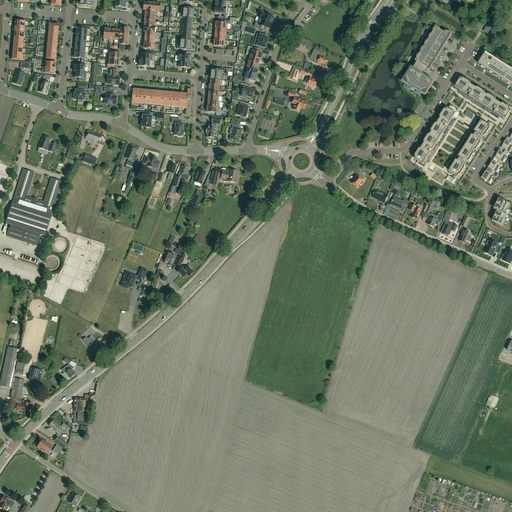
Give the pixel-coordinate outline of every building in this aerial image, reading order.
[(215,0),(215,7),(228,8),(228,4),(230,4),(230,2),(232,2),(232,0),(222,0),(223,1),(215,0)] [(115,1),(114,10),(121,11),(122,8),(125,8),(126,2),(124,1),(124,2),(115,1)] [(155,11),(159,12),(159,10),(159,8),(160,8),(159,8),(160,4),(144,3),(143,6),(143,9),(143,10),(145,11),(145,10),(155,11)] [(194,15),(194,14),(194,9),(181,8),(180,17),(182,17),(182,18),(193,19),(194,15)] [(259,18),(271,24),(270,23),(271,22),(272,23),(273,19),(272,19),(273,17),(265,14),(266,11),(260,8),(258,14),(260,15),(259,18)] [(271,24),(259,18),(260,19),(258,22),(256,21),(253,27),(259,29),(261,26),(266,29),(266,28),(269,29),(271,24)] [(76,35),(86,36),(87,30),(88,29),(89,27),(84,26),(84,30),(76,29),(76,35)] [(256,30),(245,26),(243,32),(254,35),(256,30)] [(120,40),(119,44),(121,44),(121,45),(121,44),(123,45),(127,45),(128,29),(125,29),(123,29),(123,28),(122,28),(122,29),(121,28),(121,30),(120,40)] [(426,68),(429,70),(451,34),(447,32),(446,32),(445,32),(444,32),(444,33),(435,28),(415,61),(417,63),(413,69),(411,68),(402,82),(425,96),(434,82),(427,77),(426,79),(421,76),(424,72),(426,68)] [(256,46),(264,48),(265,48),(267,44),(266,44),(267,41),(266,41),(267,37),(260,35),(257,34),(256,38),(259,39),(256,46)] [(299,44),(311,49),(313,43),(301,38),(300,40),(295,38),(293,43),(299,45),(299,44)] [(191,40),(180,39),(180,40),(178,40),(177,49),(190,50),(191,46),(191,45),(191,44),(191,40)] [(252,48),(250,56),(260,59),(262,54),(254,51),(255,49),(252,48)] [(325,55),(316,50),(314,49),(309,59),(311,60),(317,62),(317,63),(320,64),(321,63),(324,65),(327,59),(323,58),(325,55)] [(109,59),(119,60),(120,58),(120,54),(115,54),(115,51),(108,50),(108,53),(107,53),(107,59),(109,59)] [(85,53),(74,52),(74,58),(81,58),(81,61),(84,62),(84,59),(86,59),(87,53),(85,53)] [(142,54),(141,60),(150,61),(154,62),(154,52),(146,52),(145,55),(142,54)] [(189,62),(189,56),(186,56),(186,53),(179,52),(178,61),(189,62)] [(484,53),(478,64),(484,67),(487,68),(486,69),(511,84),(511,68),(511,69),(511,70),(484,53)] [(250,56),(248,62),(258,65),(258,64),(259,64),(258,64),(259,63),(260,59),(250,56)] [(109,59),(108,64),(107,64),(107,68),(113,68),(114,65),(119,66),(119,62),(119,60),(109,59)] [(248,62),(247,67),(257,70),(258,67),(258,66),(258,65),(248,62)] [(84,72),(85,64),(78,63),(78,66),(74,66),(74,72),(76,72),(84,72)] [(471,68),(484,75),(487,71),(474,63),(471,68)] [(245,72),(256,76),(257,73),(258,73),(258,72),(257,72),(258,71),(258,70),(257,70),(247,67),(246,67),(248,68),(246,73),(245,72)] [(293,69),(289,78),(295,80),(299,71),(293,69)] [(120,81),(120,78),(119,78),(119,77),(115,77),(116,75),(117,70),(110,70),(109,76),(108,76),(107,84),(118,85),(119,81),(120,81)] [(222,81),(223,81),(224,71),(210,70),(210,74),(210,75),(209,75),(210,75),(209,79),(210,79),(210,80),(222,81)] [(24,74),(16,71),(13,83),(21,86),(24,74)] [(76,72),(75,78),(79,78),(78,81),(85,82),(86,72),(84,72),(76,72)] [(256,76),(245,72),(243,78),(245,79),(244,81),(247,82),(247,79),(255,82),(256,76),(256,77),(257,76),(256,76)] [(309,79),(306,77),(304,83),(307,84),(306,84),(310,86),(310,85),(314,87),(317,81),(313,79),(310,77),(309,79)] [(487,95),(484,93),(485,92),(477,87),(476,88),(470,84),(471,83),(463,78),(462,79),(460,78),(455,87),(505,119),(511,110),(509,109),(510,108),(502,103),(501,104),(495,100),(496,99),(488,94),(487,95)] [(50,83),(42,80),(38,92),(46,94),(50,83)] [(242,90),(240,96),(245,98),(246,96),(251,98),(252,95),(253,95),(254,92),(253,91),(246,89),(247,85),(241,83),(239,89),(242,90)] [(72,98),(73,98),(73,100),(78,100),(78,103),(82,103),(83,101),(84,101),(85,91),(83,91),(84,89),(87,89),(87,85),(78,84),(77,88),(78,89),(78,91),(76,91),(75,94),(74,94),(74,95),(73,95),(72,98)] [(115,105),(116,97),(113,96),(113,93),(110,92),(111,89),(104,89),(104,92),(107,92),(107,96),(105,96),(105,99),(104,100),(104,102),(104,103),(104,104),(105,104),(106,105),(108,105),(109,104),(115,105)] [(188,90),(187,95),(134,90),(133,103),(186,107),(185,114),(185,116),(190,117),(192,99),(190,99),(191,90),(188,90)] [(299,99),(294,97),(294,98),(291,103),(303,109),(306,103),(302,101),(303,100),(299,99)] [(285,102),(276,98),(274,103),(284,107),(285,102)] [(244,103),(235,100),(234,104),(240,105),(237,115),(241,116),(241,117),(246,118),(247,115),(246,114),(248,107),(243,106),(244,103)] [(423,164),(458,109),(456,108),(455,108),(454,107),(451,105),(448,109),(447,108),(445,110),(444,109),(439,117),(440,117),(436,124),(435,123),(430,131),(431,132),(429,135),(428,134),(423,142),(424,142),(420,149),(419,148),(414,156),(415,157),(414,158),(423,164)] [(471,121),(474,117),(467,112),(464,116),(471,121)] [(141,127),(142,127),(150,128),(151,128),(151,127),(151,120),(154,120),(154,117),(152,117),(152,116),(151,116),(143,115),(142,115),(142,116),(142,120),(142,123),(141,127)] [(212,126),(208,125),(207,129),(206,129),(206,133),(207,133),(206,137),(208,138),(208,139),(212,139),(213,138),(214,139),(216,126),(216,124),(220,125),(221,118),(212,117),(211,123),(212,123),(212,126)] [(175,135),(183,136),(183,131),(182,131),(183,124),(179,124),(179,119),(171,118),(171,124),(175,124),(175,135)] [(242,130),(237,128),(237,126),(238,126),(239,122),(232,120),(231,124),(234,125),(234,127),(233,127),(233,130),(231,130),(229,134),(231,135),(230,139),(239,142),(239,141),(240,136),(241,135),(242,130)] [(475,150),(476,150),(481,143),(480,142),(484,136),(485,136),(490,129),(489,128),(490,126),(487,124),(481,120),(449,171),(458,177),(459,175),(460,175),(465,168),(464,167),(468,161),(469,161),(474,154),(473,153),(475,150)] [(102,135),(88,130),(85,139),(99,144),(102,135)] [(50,139),(43,137),(39,148),(46,151),(46,150),(49,151),(48,151),(53,153),(56,145),(51,143),(51,144),(49,143),(50,139)] [(509,152),(511,146),(511,140),(510,143),(506,140),(501,148),(505,150),(509,152)] [(84,149),(87,151),(88,149),(91,152),(95,147),(90,142),(84,149)] [(125,158),(128,159),(125,167),(132,170),(126,186),(130,188),(140,161),(136,160),(136,161),(134,161),(136,156),(135,156),(136,151),(129,148),(125,158)] [(505,150),(503,153),(499,150),(494,158),(499,160),(502,162),(509,152),(505,150)] [(89,164),(91,156),(85,154),(83,161),(89,164)] [(157,158),(150,156),(149,159),(146,157),(144,163),(147,165),(147,166),(153,168),(154,167),(157,169),(160,163),(156,161),(157,158)] [(499,160),(497,163),(493,161),(490,165),(489,164),(488,167),(489,167),(488,168),(492,170),(496,172),(502,162),(499,160)] [(176,166),(170,164),(167,172),(169,173),(169,175),(172,176),(172,174),(173,174),(176,166)] [(189,168),(181,166),(179,173),(178,177),(175,176),(174,182),(172,181),(171,185),(173,185),(170,195),(173,196),(174,191),(178,192),(179,189),(182,179),(187,181),(189,176),(186,175),(189,168)] [(363,180),(365,178),(360,174),(361,173),(358,170),(359,169),(356,167),(351,171),(355,174),(355,173),(357,175),(354,179),(354,180),(351,184),(357,188),(360,185),(361,186),(364,183),(363,181),(364,180),(363,180)] [(198,172),(196,172),(195,176),(196,176),(194,182),(201,184),(206,172),(202,171),(202,170),(199,169),(199,170),(198,170),(198,172)] [(417,174),(423,177),(426,173),(420,169),(417,174)] [(25,197),(33,173),(24,170),(13,203),(12,203),(5,224),(10,225),(7,237),(36,246),(40,235),(45,236),(51,216),(50,215),(61,182),(52,179),(44,203),(37,201),(38,199),(33,198),(32,199),(25,197)] [(225,181),(237,184),(239,176),(237,175),(238,172),(227,170),(227,172),(223,171),(221,179),(225,180),(225,181)] [(489,183),(493,177),(496,179),(499,174),(496,172),(492,170),(490,173),(486,171),(483,175),(483,174),(481,177),(482,177),(482,178),(489,183)] [(212,171),(210,184),(217,185),(220,172),(212,171)] [(387,196),(375,190),(372,197),(384,203),(386,199),(389,200),(392,193),(389,192),(387,196)] [(403,202),(394,198),(395,195),(392,202),(390,206),(400,210),(402,207),(406,208),(408,202),(404,200),(403,202)] [(150,198),(147,205),(154,208),(157,200),(150,198)] [(507,209),(510,203),(499,198),(496,204),(507,209)] [(422,210),(416,207),(411,204),(409,210),(412,211),(411,212),(412,213),(413,213),(412,216),(411,217),(417,220),(419,216),(422,210)] [(505,214),(507,209),(496,204),(494,209),(497,211),(497,210),(505,214)] [(450,206),(446,215),(450,217),(454,208),(450,206)] [(495,216),(504,220),(506,214),(505,214),(497,210),(497,211),(495,216)] [(432,215),(430,215),(430,216),(429,216),(428,220),(429,221),(428,224),(434,227),(435,224),(439,226),(444,215),(439,213),(438,217),(436,216),(432,215)] [(495,216),(492,221),(499,224),(503,226),(506,220),(505,220),(504,220),(495,216)] [(455,232),(458,226),(449,222),(449,224),(446,222),(444,227),(441,233),(448,236),(448,235),(449,235),(452,230),(455,232)] [(470,232),(464,229),(459,241),(465,243),(470,232)] [(51,249),(58,251),(60,239),(54,238),(51,249)] [(488,246),(485,253),(492,256),(494,252),(499,254),(502,248),(497,245),(490,242),(488,242),(486,246),(488,246)] [(144,248),(144,247),(134,243),(131,249),(142,253),(143,253),(145,248),(144,248)] [(503,255),(501,258),(502,259),(502,260),(510,263),(511,260),(511,251),(507,249),(504,255),(503,255)] [(175,264),(179,266),(181,262),(182,263),(186,254),(180,252),(175,264)] [(172,267),(176,258),(175,258),(176,256),(168,253),(164,263),(166,264),(166,265),(172,267)] [(181,266),(177,271),(180,275),(183,271),(189,276),(193,271),(187,266),(185,269),(181,266)] [(160,282),(164,272),(158,270),(155,280),(160,282)] [(132,274),(126,272),(124,278),(125,279),(122,285),(126,286),(127,284),(132,286),(136,277),(143,280),(146,274),(140,272),(138,276),(136,275),(132,273),(132,274)] [(87,347),(90,345),(95,342),(91,337),(88,339),(86,337),(85,338),(82,340),(87,347)] [(93,345),(100,354),(106,349),(100,342),(99,344),(97,341),(93,345)] [(16,400),(15,400),(15,399),(20,400),(24,381),(14,379),(13,384),(12,384),(20,350),(8,347),(0,382),(0,386),(12,389),(10,398),(10,399),(8,409),(14,410),(16,400)] [(18,361),(15,372),(22,374),(25,362),(18,361)] [(75,374),(72,370),(74,368),(69,365),(69,364),(61,370),(64,374),(65,373),(70,378),(75,374)] [(32,370),(31,375),(31,374),(29,380),(38,383),(40,377),(37,376),(38,372),(32,370)] [(55,388),(58,386),(52,378),(49,380),(55,388)] [(74,398),(73,424),(84,424),(84,421),(88,422),(88,412),(89,412),(89,410),(86,410),(86,411),(85,411),(86,404),(87,404),(92,405),(94,396),(89,395),(85,395),(84,399),(74,398)] [(31,404),(23,402),(22,405),(17,404),(16,409),(21,410),(28,411),(28,409),(30,410),(31,404)] [(61,426),(54,420),(49,426),(56,432),(61,426)] [(67,444),(59,438),(56,443),(64,449),(67,444)] [(42,440),(41,440),(40,442),(41,442),(40,444),(39,443),(38,445),(38,446),(37,447),(47,454),(52,446),(42,440)] [(57,445),(52,451),(57,455),(62,448),(57,445)] [(35,489),(27,489),(28,495),(31,495),(31,499),(36,498),(35,489)] [(80,497),(72,493),(67,501),(75,506),(80,497)] [(8,507),(8,506),(12,508),(15,503),(10,500),(3,496),(0,501),(0,502),(1,503),(0,504),(0,507),(4,510),(7,507),(8,507)]
